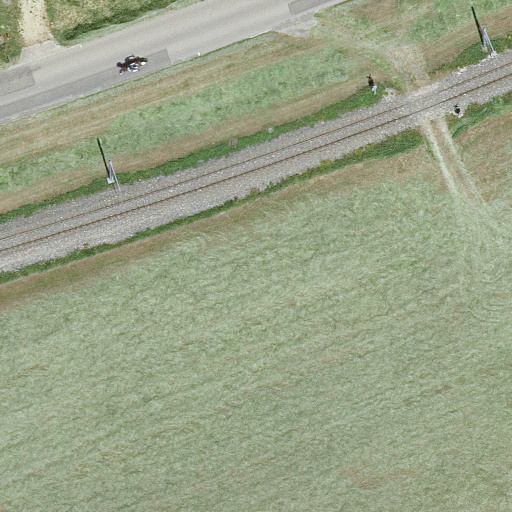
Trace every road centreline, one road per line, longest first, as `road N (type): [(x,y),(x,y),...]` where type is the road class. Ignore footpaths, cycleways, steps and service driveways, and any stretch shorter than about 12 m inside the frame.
road 1 (tertiary): [(0,96),(278,0)]
road 2 (track): [(233,16),(410,55),(415,0)]
road 3 (track): [(410,55),(473,201)]
